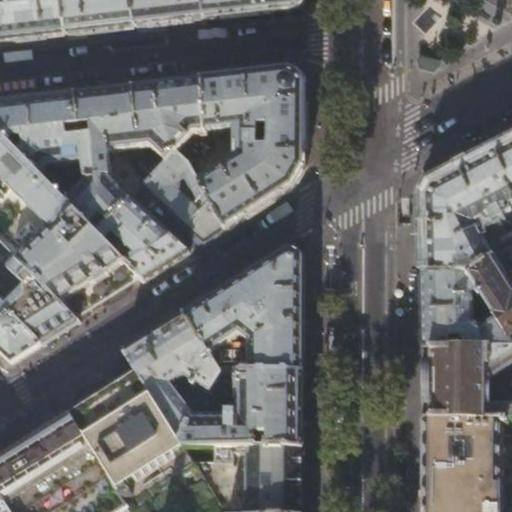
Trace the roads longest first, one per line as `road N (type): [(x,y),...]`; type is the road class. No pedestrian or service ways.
road 1 (tertiary): [(376,159),(2,402)]
road 2 (residential): [(371,30),(0,75)]
road 3 (tertiary): [(376,159),(376,511)]
road 4 (tertiary): [(511,86),(376,159)]
road 5 (tertiary): [(371,30),(376,159)]
